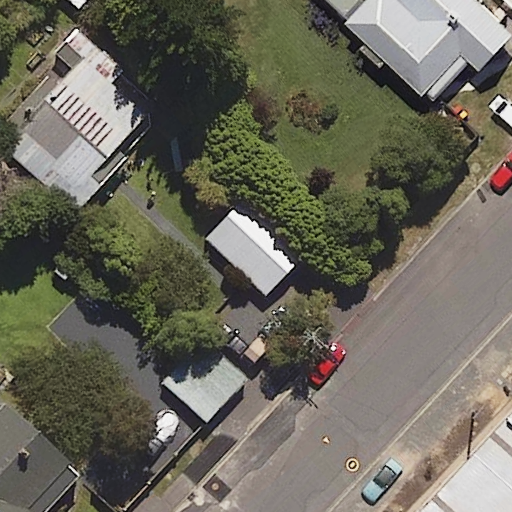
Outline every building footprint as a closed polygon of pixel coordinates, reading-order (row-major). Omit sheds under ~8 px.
[(323,0),(427,104),(469,63),(478,72),(511,38),(511,36),(475,0),(323,0)] [(51,77),(0,130),(0,131),(84,211),(128,165),(116,153),(159,108),(75,29),(56,50),(76,69),(60,86),(51,77)] [(305,256),(247,201),(211,240),(269,295),(305,256)] [(161,377),(207,420),(247,378),(202,335),(161,377)] [(511,511),(511,392),(400,511),(511,511)] [(0,511),(52,511),(83,477),(0,405),(0,511)]
